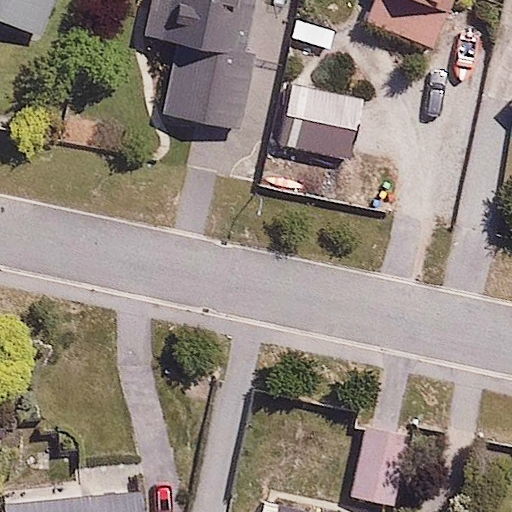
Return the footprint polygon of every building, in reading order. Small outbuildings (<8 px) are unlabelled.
[(50,0),(0,0),(0,12),(38,29),(50,0)] [(242,61),(252,0),(154,0),(148,38),(180,43),(168,113),(242,125),(253,63),(242,61)] [(366,99),(297,79),(279,138),(347,159),(366,99)] [(405,424),(363,417),(351,493),(392,500),(405,424)] [(143,511),(143,479),(132,479),(131,464),(73,466),(74,480),(7,482),(7,511),(143,511)] [(361,511),(362,510),(257,489),(252,511),(361,511)]
